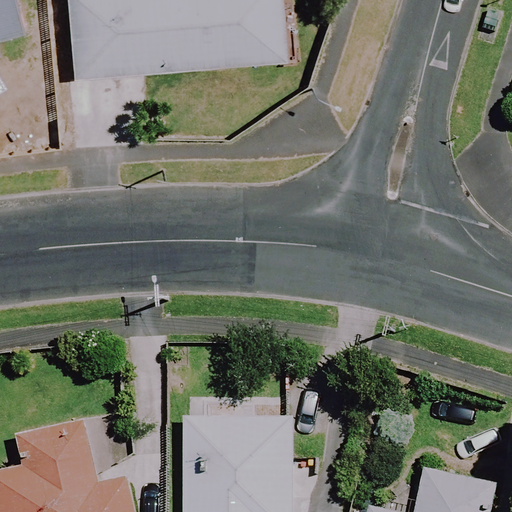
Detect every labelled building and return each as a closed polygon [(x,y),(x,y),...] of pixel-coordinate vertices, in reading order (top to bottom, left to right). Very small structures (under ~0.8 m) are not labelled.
[(0,0),(0,41),(22,35),(11,0),(0,0)] [(281,64),(275,0),(67,0),(74,81),(281,64)] [(291,511),(291,421),(182,423),(182,511),(291,511)] [(101,488),(88,427),(18,442),(24,473),(0,478),(0,511),(134,511),(128,483),(101,488)] [(488,511),(493,490),(422,476),(415,511),(488,511)]
